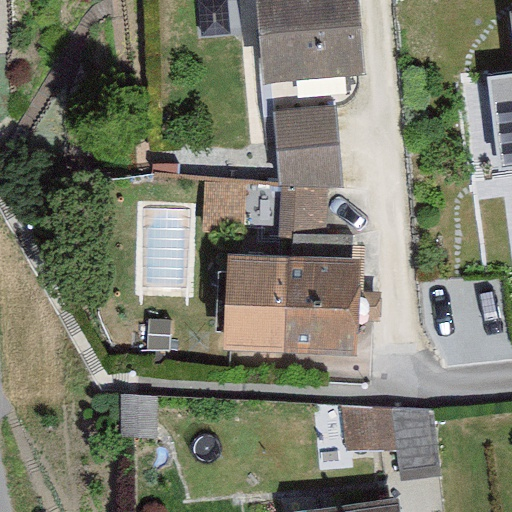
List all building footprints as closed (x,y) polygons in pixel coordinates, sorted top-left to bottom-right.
[(364,0),(269,0),(277,77),(371,68),(364,0)] [(338,109),(275,116),(284,187),(347,179),(338,109)] [(208,221),(241,222),(243,175),(210,174),(208,221)] [(366,257),(237,251),(233,348),(362,353),(366,257)] [(401,452),(402,479),(444,478),(441,415),(343,411),(344,453),(401,452)] [(402,511),(401,495),(300,504),(300,511),(402,511)]
